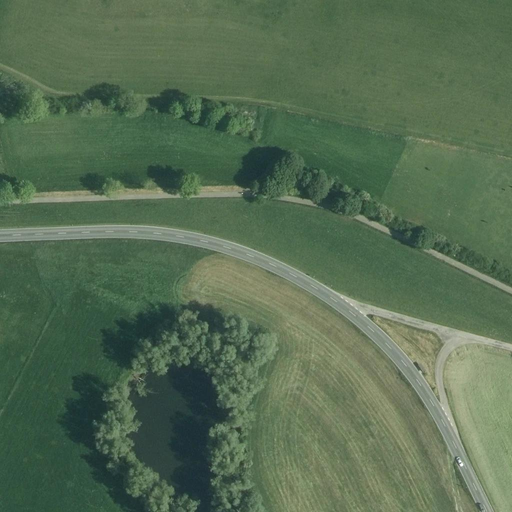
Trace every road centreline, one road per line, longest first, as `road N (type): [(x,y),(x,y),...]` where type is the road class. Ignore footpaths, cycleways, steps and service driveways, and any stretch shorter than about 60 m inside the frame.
road 1 (track): [(511,154),(272,103),(0,88)]
road 2 (tertiary): [(337,301),(257,259),(194,240),(123,232),(0,237)]
road 3 (tertiary): [(453,440),(407,371),(337,301)]
road 4 (unclassified): [(337,301),(488,338)]
road 5 (unclassified): [(453,440),(436,363),(454,342),(488,338)]
